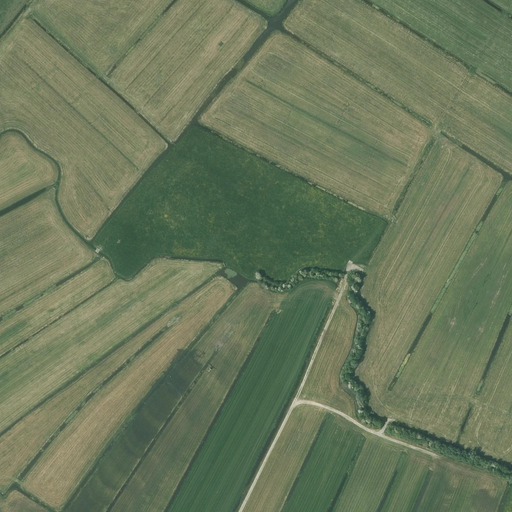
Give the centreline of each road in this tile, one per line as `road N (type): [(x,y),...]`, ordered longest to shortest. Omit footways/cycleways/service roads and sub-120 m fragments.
road 1 (track): [(381,435),(333,407),(296,399),(241,511)]
road 2 (track): [(362,247),(296,399)]
road 3 (track): [(510,9),(437,126)]
